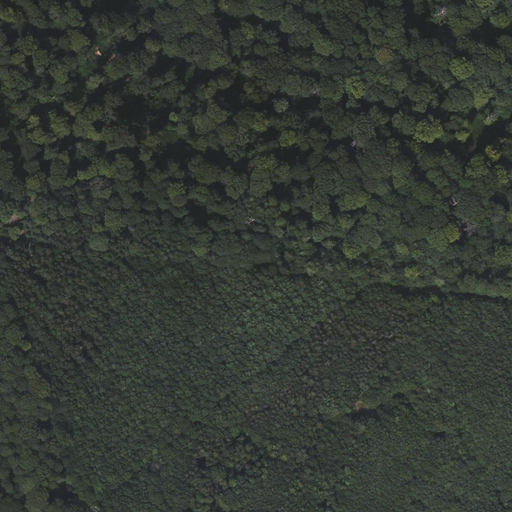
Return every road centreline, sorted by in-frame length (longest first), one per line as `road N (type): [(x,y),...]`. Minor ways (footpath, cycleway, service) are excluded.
road 1 (track): [(0,239),(358,288),(511,299)]
road 2 (track): [(358,288),(92,504)]
road 3 (track): [(92,504),(0,282)]
